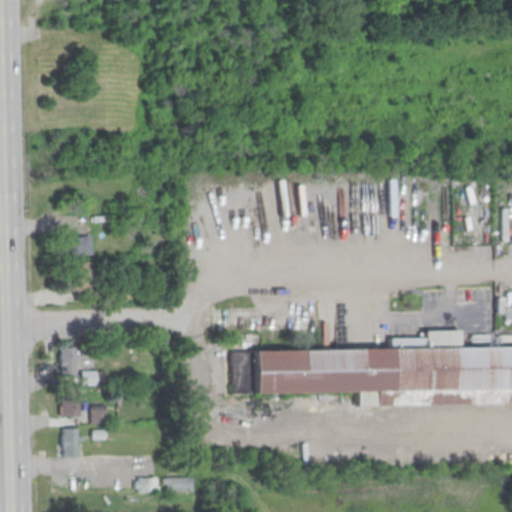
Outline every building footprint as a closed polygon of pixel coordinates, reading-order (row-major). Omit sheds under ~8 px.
[(55,57),(79,57),(79,40),(55,40),(55,57)] [(63,237),(88,236),(88,255),(63,256),(63,237)] [(63,263),(87,262),(88,290),(63,290),(63,263)] [(511,400),(511,345),(455,346),(455,330),(420,330),(420,337),(386,337),(386,348),(227,350),(228,393),(353,391),(353,403),(511,400)] [(57,348),(72,347),(73,376),(58,376),(57,348)] [(94,384),(94,370),(79,370),(79,384),(94,384)] [(57,389),(76,389),(76,417),(58,418),(57,389)] [(87,422),(104,422),(104,404),(87,404),(87,422)] [(60,428),(74,428),(75,456),(61,457),(60,428)] [(154,475),(132,475),(132,492),(154,492),(154,475)] [(191,492),(191,476),(161,476),(161,492),(191,492)]
